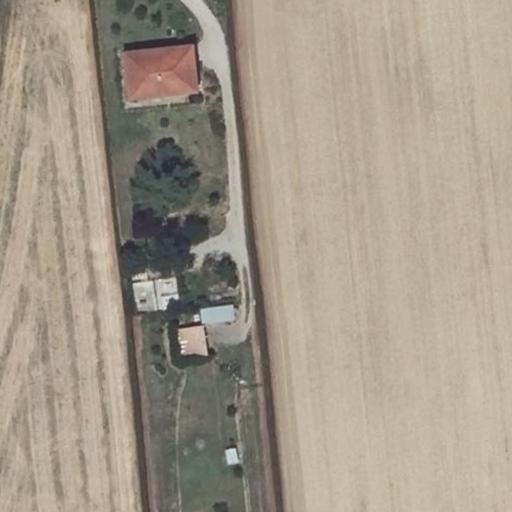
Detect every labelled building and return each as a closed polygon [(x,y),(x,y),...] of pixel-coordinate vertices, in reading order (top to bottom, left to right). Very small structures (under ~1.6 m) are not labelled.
[(156,89),(156,95),(197,91),(192,47),(126,55),(130,92),(156,89)] [(156,89),(130,92),(131,98),(156,95),(156,89)] [(174,276),(153,279),(135,282),(139,314),(178,308),(174,276)] [(198,307),(199,323),(233,320),(231,304),(198,307)] [(175,332),(179,360),(208,356),(204,328),(175,332)]
